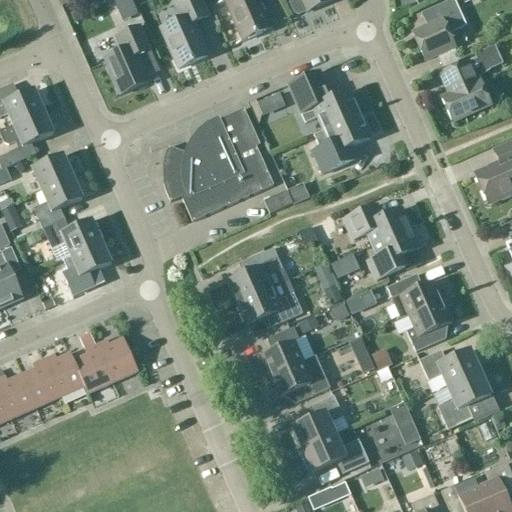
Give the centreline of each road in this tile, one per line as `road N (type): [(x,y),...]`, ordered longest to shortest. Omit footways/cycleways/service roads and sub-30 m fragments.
road 1 (residential): [(511,323),(493,305),(369,27)]
road 2 (residential): [(103,143),(369,27)]
road 3 (unclassified): [(249,511),(148,291)]
road 4 (residential): [(0,351),(148,291)]
road 5 (unclassified): [(148,291),(152,260),(103,143)]
